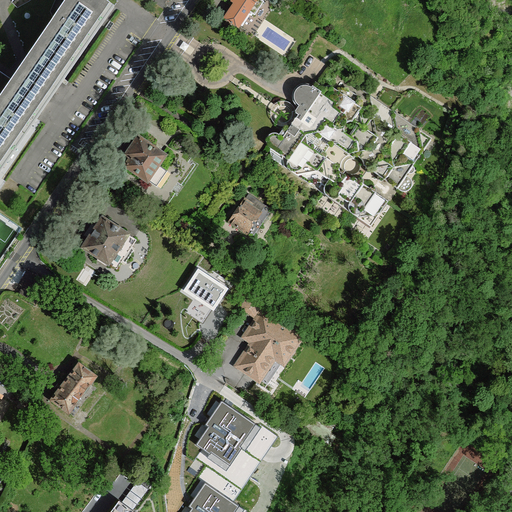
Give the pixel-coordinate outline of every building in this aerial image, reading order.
[(67,0),(17,70),(11,79),(0,95),(0,171),(33,124),(109,16),(116,8),(104,0),(67,0)] [(259,0),(229,0),(237,5),(226,20),(240,29),(259,0)] [(317,82),(312,87),(305,84),(297,88),(293,94),(294,102),(298,108),(295,112),(296,118),(291,124),(285,126),(279,135),(275,133),(269,135),(266,141),(268,147),(276,153),(271,158),(371,227),(389,201),(370,189),(306,145),(315,133),(379,176),(398,189),(433,138),(345,79),(336,91),(331,86),(324,87),(317,82)] [(306,145),(370,189),(379,176),(315,133),(306,145)] [(128,155),(132,158),(127,167),(155,185),(165,170),(159,165),(165,156),(139,138),(128,155)] [(271,210),(249,194),(230,222),(247,233),(261,215),(266,217),(271,210)] [(128,235),(103,218),(83,247),(99,258),(98,260),(106,266),(128,235)] [(41,279),(28,270),(22,279),(36,287),(41,279)] [(228,288),(198,270),(185,291),(214,310),(228,288)] [(30,297),(36,287),(22,279),(20,283),(24,286),(20,292),(30,297)] [(251,292),(241,306),(254,315),(264,301),(251,292)] [(300,338),(263,312),(249,332),(258,338),(239,365),(263,382),(279,359),(284,362),(300,338)] [(79,363),(52,400),(70,413),(97,376),(79,363)] [(34,405),(23,399),(19,407),(30,413),(34,405)] [(248,511),(253,504),(207,478),(186,511),(248,511)] [(132,511),(119,502),(112,511),(132,511)]
